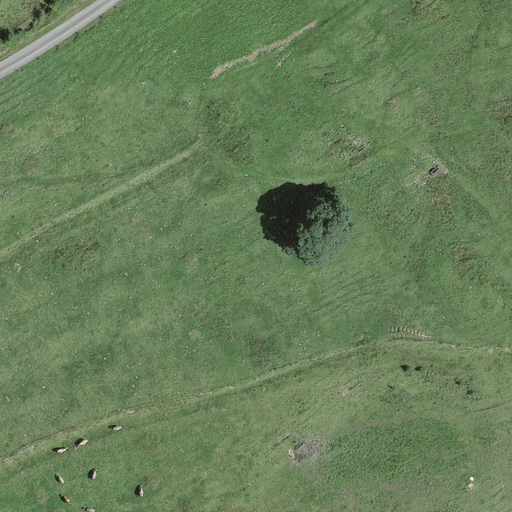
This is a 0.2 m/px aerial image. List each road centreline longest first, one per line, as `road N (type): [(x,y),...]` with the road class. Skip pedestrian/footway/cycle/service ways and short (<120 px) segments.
road 1 (track): [(0,476),(119,425),(363,355),(511,357)]
road 2 (track): [(357,0),(286,56),(182,165),(0,262)]
road 3 (track): [(0,68),(111,0)]
